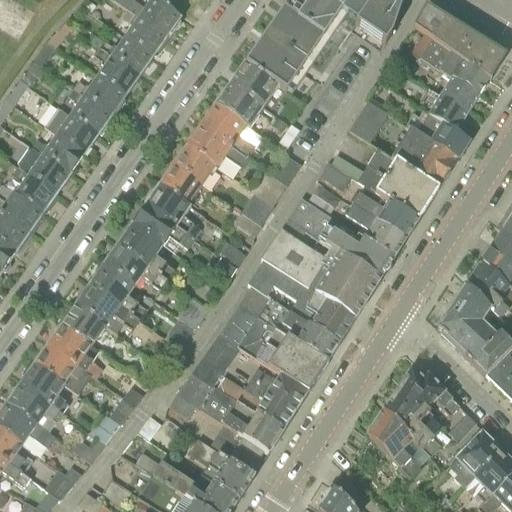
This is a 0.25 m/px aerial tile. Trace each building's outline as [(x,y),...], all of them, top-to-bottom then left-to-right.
[(152,2),(144,13),(126,0),(107,0),(128,14),(166,41),(172,33),(175,33),(180,26),(179,23),(180,21),(152,2)] [(290,0),(281,15),(322,43),(340,17),(314,0),(290,0)] [(314,0),(340,17),(351,0),(314,0)] [(351,0),(340,17),(355,27),(370,5),(362,0),(351,0)] [(380,0),(373,0),(370,5),(355,27),(385,48),(391,39),(404,0),(386,0),(385,3),(380,0)] [(83,12),(90,17),(96,9),(89,4),(83,12)] [(490,84),(490,83),(506,59),(425,10),(413,31),(433,42),(432,44),(490,84)] [(124,41),(152,61),(153,59),(157,60),(162,53),(160,50),(166,41),(128,14),(122,22),(129,27),(127,29),(131,31),(124,41)] [(304,69),(322,43),(281,15),(263,41),(304,69)] [(78,38),(72,35),(65,28),(47,47),(54,53),(67,40),(73,45),(78,38)] [(112,51),(105,46),(94,40),(89,47),(100,53),(138,81),(152,61),(124,41),(116,51),(113,49),(112,51)] [(287,94),(304,69),(263,41),(245,67),(276,86),(287,94)] [(479,100),(490,84),(432,44),(419,62),(441,77),(479,100)] [(46,48),(34,65),(39,69),(52,52),(46,48)] [(96,80),(125,100),(138,81),(100,53),(94,61),(101,66),(100,68),(103,70),(96,80)] [(20,85),(27,90),(30,91),(37,79),(38,80),(43,72),(39,69),(34,65),(20,85)] [(245,67),(229,90),(263,114),(270,103),(266,100),(276,86),(245,67)] [(430,94),(440,100),(439,101),(467,118),(479,100),(441,77),(430,94)] [(390,83),(383,78),(378,85),(385,90),(390,83)] [(124,101),(125,100),(96,80),(89,91),(85,88),(84,89),(77,85),(72,92),(114,121),(125,105),(124,101)] [(14,109),(27,90),(20,85),(7,104),(14,109)] [(257,122),(263,114),(229,90),(215,110),(245,131),(253,119),(257,122)] [(67,100),(74,104),(72,106),(76,109),(69,119),(97,139),(98,138),(102,138),(114,121),(72,92),(67,100)] [(439,101),(431,114),(428,119),(456,136),(467,118),(439,101)] [(0,128),(14,109),(7,104),(0,114),(0,128)] [(368,106),(349,135),(369,148),(388,119),(368,106)] [(245,131),(215,110),(213,113),(208,114),(205,118),(206,122),(200,131),(247,163),(253,154),(255,155),(263,143),(245,131)] [(55,138),(84,158),(97,139),(69,119),(59,112),(53,120),(59,125),(58,126),(62,129),(55,138)] [(457,163),(469,145),(456,136),(428,119),(417,137),(457,163)] [(282,136),(287,128),(277,121),(272,129),(282,136)] [(224,161),(241,172),(247,163),(200,131),(195,138),(190,139),(188,143),(189,147),(186,151),(214,169),(216,171),(224,161)] [(410,133),(403,142),(390,162),(438,193),(457,163),(417,137),(410,133)] [(70,179),(84,158),(55,138),(48,149),(44,146),(43,148),(36,143),(31,151),(41,158),(70,179)] [(41,158),(31,151),(17,171),(56,198),(70,179),(41,158)] [(174,169),(173,170),(200,189),(214,169),(186,151),(180,160),(178,160),(173,166),(174,169)] [(365,174),(357,185),(366,190),(365,192),(385,204),(385,203),(418,224),(438,193),(390,162),(377,153),(365,174)] [(269,178),(287,190),(301,169),(300,168),(299,169),(282,157),(269,178)] [(328,167),(319,180),(341,193),(349,180),(328,167)] [(187,209),(200,189),(173,170),(172,172),(169,172),(165,178),(165,181),(159,190),(187,209)] [(14,198),(15,199),(42,218),(43,217),(47,217),(52,210),(50,207),(56,198),(17,171),(12,179),(18,183),(17,185),(21,187),(14,198)] [(274,211),(287,190),(269,178),(264,174),(250,195),(255,199),(274,211)] [(329,221),(339,203),(318,189),(307,207),(329,221)] [(0,217),(29,238),(35,229),(38,229),(43,223),(41,220),(42,218),(15,199),(14,198),(13,198),(2,190),(0,192),(0,217)] [(186,210),(187,209),(159,190),(158,191),(154,191),(149,198),(151,201),(145,210),(195,244),(201,234),(183,222),(190,212),(186,210)] [(351,209),(405,244),(418,224),(385,203),(385,204),(380,212),(358,199),(354,206),(353,205),(351,209)] [(330,252),(380,283),(394,263),(364,243),(364,242),(329,221),(307,207),(301,203),(287,224),(306,236),(305,237),(330,253),(330,252)] [(394,263),(405,244),(351,209),(345,222),(368,236),(364,242),(364,243),(394,263)] [(131,225),(133,228),(132,229),(163,251),(169,241),(188,254),(195,244),(145,210),(140,218),(136,218),(131,225)] [(22,247),(29,238),(0,217),(0,246),(15,257),(16,256),(20,256),(24,250),(22,247)] [(261,231),(242,218),(234,231),(253,244),(261,231)] [(511,239),(511,218),(502,233),(511,239)] [(339,348),(355,323),(380,283),(330,252),(330,253),(324,262),(299,247),(305,237),(306,236),(287,224),(261,264),(262,266),(247,289),(250,291),(251,291),(266,301),(266,300),(273,290),(297,305),(290,315),(290,316),(339,348)] [(117,250),(167,285),(174,274),(155,261),(163,251),(132,229),(129,233),(126,233),(120,240),(123,242),(117,250)] [(493,247),(492,248),(481,265),(511,293),(511,239),(502,233),(493,247)] [(0,276),(1,277),(2,276),(6,275),(10,270),(9,266),(15,257),(0,246),(0,276)] [(216,260),(220,263),(221,262),(236,272),(245,259),(225,246),(216,260)] [(160,295),(167,285),(117,250),(112,257),(109,257),(104,263),(106,266),(103,270),(134,291),(141,281),(160,295)] [(230,281),(236,272),(221,262),(220,263),(215,271),(230,281)] [(511,293),(481,265),(465,290),(488,313),(509,334),(511,331),(511,318),(507,314),(511,308),(511,293)] [(128,301),(134,291),(103,270),(101,273),(97,273),(93,279),(95,282),(90,290),(139,324),(146,314),(128,301)] [(106,331),(106,332),(116,339),(123,328),(132,334),(140,339),(146,330),(139,325),(139,324),(90,290),(84,297),(80,297),(76,303),(78,306),(75,310),(104,329),(106,331)] [(511,351),(498,338),(481,325),(488,313),(465,290),(453,308),(440,327),(440,328),(441,339),(442,339),(485,381),(511,353),(511,351)] [(295,346),(327,366),(339,348),(290,316),(290,315),(266,300),(266,301),(251,291),(250,291),(238,310),(295,346)] [(195,333),(208,314),(189,301),(175,320),(195,333)] [(91,351),(91,350),(104,331),(106,332),(106,331),(104,329),(75,310),(74,311),(70,311),(66,318),(67,322),(61,330),(91,351)] [(308,396),(327,366),(295,346),(238,310),(219,340),(240,353),(239,353),(267,371),(279,379),(280,378),(308,396)] [(179,352),(193,334),(193,333),(172,318),(158,337),(179,352)] [(92,366),(92,365),(99,356),(91,350),(91,351),(61,330),(60,331),(57,332),(53,338),(54,341),(48,350),(91,380),(91,381),(95,384),(102,374),(92,366)] [(201,364),(226,372),(239,353),(240,353),(219,340),(218,339),(201,364)] [(64,390),(78,399),(91,381),(91,380),(48,350),(42,357),(39,358),(35,364),(35,367),(34,369),(62,389),(64,390)] [(511,353),(485,381),(511,407),(511,353)] [(20,389),(59,416),(66,407),(57,400),(64,390),(62,389),(34,369),(33,370),(31,369),(24,379),(26,380),(20,389)] [(240,392),(233,403),(236,405),(235,407),(254,419),(255,417),(283,435),(308,396),(280,378),(279,379),(276,384),(257,372),(244,394),(240,392)] [(268,459),(283,435),(255,417),(254,419),(235,407),(236,405),(233,403),(222,396),(216,393),(214,392),(215,391),(214,390),(192,376),(176,399),(195,412),(223,430),(241,442),(268,459)] [(434,406),(450,422),(459,411),(423,376),(419,381),(413,376),(409,376),(400,389),(426,414),(434,406)] [(229,385),(224,381),(216,393),(222,396),(229,385)] [(56,427),(53,425),(59,416),(20,389),(15,397),(12,395),(5,405),(8,407),(7,408),(36,429),(48,437),(56,427)] [(441,429),(430,420),(425,415),(426,414),(400,389),(387,409),(401,423),(402,426),(398,429),(412,443),(429,461),(430,460),(442,471),(450,462),(439,452),(440,451),(430,441),(441,429)] [(135,411),(144,400),(132,391),(123,402),(135,411)] [(195,412),(176,399),(168,410),(188,423),(195,412)] [(108,421),(112,424),(120,430),(135,411),(123,402),(108,421)] [(0,433),(22,450),(36,429),(7,408),(1,417),(0,416),(0,433)] [(387,409),(383,415),(398,430),(398,429),(402,426),(401,423),(387,409)] [(383,415),(366,440),(409,482),(419,472),(401,454),(412,443),(398,429),(398,430),(383,415)] [(459,445),(476,428),(466,418),(449,436),(459,445)] [(105,449),(120,430),(112,424),(97,443),(105,449)] [(216,441),(234,453),(241,442),(223,430),(216,441)] [(22,450),(0,433),(0,462),(18,475),(18,474),(25,479),(33,467),(18,456),(22,450)] [(464,492),(474,480),(502,453),(495,446),(491,447),(481,437),(448,470),(457,479),(454,482),(464,492)] [(216,441),(209,451),(218,458),(228,464),(234,453),(216,441)] [(234,453),(228,464),(254,481),(254,480),(268,459),(241,442),(234,453)] [(83,462),(91,468),(105,449),(97,443),(91,452),(79,443),(71,454),(83,462)] [(207,471),(203,477),(195,489),(163,468),(162,469),(143,457),(135,469),(152,480),(152,481),(199,511),(233,511),(254,481),(228,464),(218,458),(209,451),(198,444),(189,459),(207,471)] [(511,467),(508,464),(509,460),(502,453),(474,480),(484,490),(477,498),(485,506),(511,478),(511,467)] [(0,462),(0,478),(1,477),(25,493),(31,484),(25,479),(18,474),(18,475),(0,462)] [(65,479),(75,486),(81,479),(71,472),(65,479)] [(60,504),(75,486),(65,479),(58,474),(44,493),(60,504)] [(511,511),(511,478),(485,506),(479,511),(495,511),(500,507),(506,511),(511,511)] [(199,511),(152,481),(137,503),(151,511),(199,511)] [(132,496),(111,483),(103,497),(123,509),(132,496)] [(325,504),(319,511),(353,511),(333,492),(331,494),(326,495),(324,499),(325,504)] [(100,511),(102,509),(85,497),(77,510),(79,511),(100,511)] [(438,506),(443,511),(444,511),(450,506),(444,499),(438,506)]
